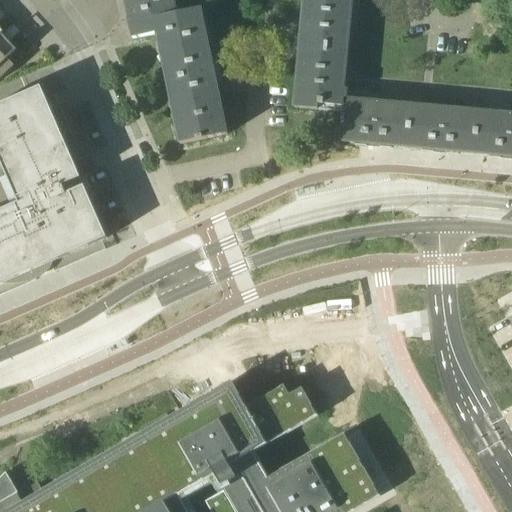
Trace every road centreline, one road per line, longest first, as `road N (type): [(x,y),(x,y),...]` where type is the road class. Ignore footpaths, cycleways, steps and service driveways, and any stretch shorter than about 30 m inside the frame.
road 1 (tertiary): [(436,199),(280,223),(178,265)]
road 2 (tertiary): [(189,287),(335,237),(437,226)]
road 3 (tertiary): [(0,372),(189,287)]
road 4 (residential): [(135,181),(82,52),(42,0)]
road 5 (tertiary): [(178,265),(0,355)]
road 6 (residential): [(135,181),(235,161),(254,133)]
